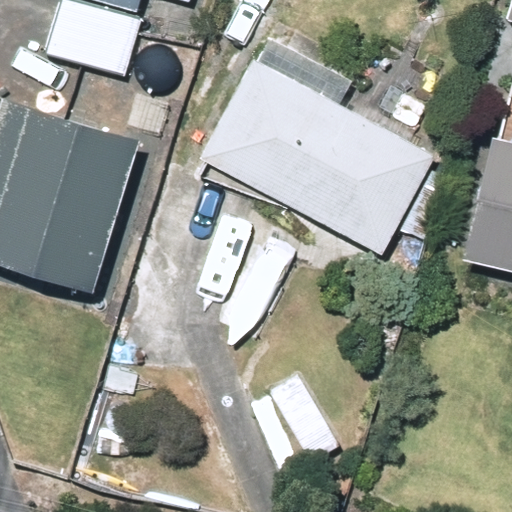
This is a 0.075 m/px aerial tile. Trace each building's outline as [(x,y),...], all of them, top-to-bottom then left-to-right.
[(53,67),(133,85),(152,6),(199,17),(203,0),(36,0),(68,7),(53,67)] [(212,183),(394,274),(445,173),(352,125),(364,100),(277,56),(212,183)] [(20,127),(0,192),(0,286),(109,319),(155,167),(20,127)] [(478,288),(511,295),(511,163),(506,162),(478,288)] [(301,266),(264,243),(215,322),(253,345),(301,266)] [(344,450),(300,369),(265,388),(310,469),(344,450)]
